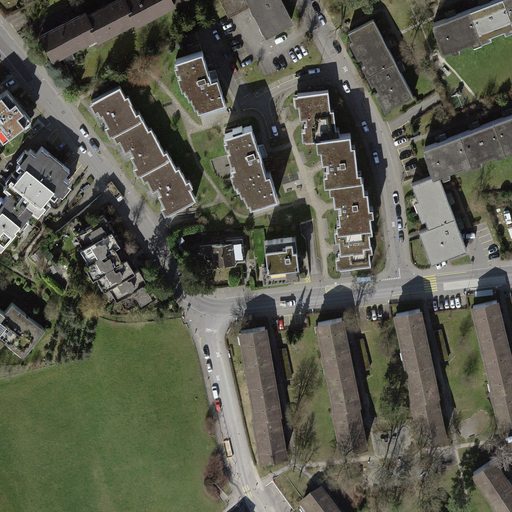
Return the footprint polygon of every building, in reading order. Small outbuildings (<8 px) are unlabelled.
[(87,8),(44,32),(50,43),(59,59),(93,39),(99,36),(102,42),(130,27),(138,22),(140,26),(176,5),(173,0),(112,0),(90,13),(87,8)] [(248,0),(265,32),(289,20),(278,0),(248,0)] [(453,15),(431,23),(442,52),(511,24),(511,0),(491,0),(486,2),(453,15)] [(375,87),(384,104),(392,100),(395,104),(412,95),(372,19),(346,32),(358,53),(375,87)] [(200,51),(173,59),(183,91),(187,89),(190,99),(193,98),(196,109),(223,100),(219,89),(217,90),(210,69),(203,72),(201,63),(204,62),(200,51)] [(130,85),(102,104),(113,121),(137,158),(161,195),(175,216),(203,198),(130,85)] [(31,119),(8,89),(0,95),(0,136),(4,141),(31,119)] [(326,89),(293,92),(294,102),(297,102),(299,114),(304,114),(305,126),(301,127),(302,137),(315,136),(315,140),(316,144),(319,143),(321,157),(327,156),(328,164),(324,164),(325,169),(320,170),(321,181),(327,180),(328,187),(332,187),(333,199),(337,199),(338,207),(339,219),(335,219),(336,225),(332,226),(333,237),(339,237),(339,242),(333,242),(333,250),(337,249),(338,255),(334,256),(335,266),(353,265),(370,263),(368,251),(370,251),(368,231),(370,231),(369,220),(368,211),(371,211),(370,205),(368,205),(366,189),(362,189),(361,176),(360,170),(356,171),(353,143),(350,143),(349,132),(338,133),(337,125),(334,125),(332,109),(328,109),(326,89)] [(442,139),(423,146),(428,161),(426,162),(431,175),(410,183),(426,226),(421,228),(432,256),(445,252),(446,255),(465,248),(456,224),(446,199),(437,174),(511,145),(511,112),(509,114),(475,126),(442,139)] [(251,125),(220,133),(227,168),(242,205),(275,196),(269,174),(262,175),(251,125)] [(48,156),(36,146),(0,190),(0,237),(19,214),(23,209),(30,214),(66,170),(48,156)] [(109,219),(102,207),(68,228),(125,320),(159,299),(153,290),(144,275),(136,262),(128,249),(118,232),(109,219)] [(241,236),(225,238),(225,243),(198,245),(195,254),(203,258),(212,257),(212,264),(243,259),(241,236)] [(294,236),(263,240),(267,276),(298,272),(294,236)] [(496,299),(471,304),(500,432),(511,429),(511,367),(510,358),(499,313),(496,299)] [(26,351),(44,328),(11,301),(3,311),(0,315),(0,334),(17,348),(19,346),(26,351)] [(421,309),(397,313),(420,440),(444,436),(439,410),(432,368),(424,323),(421,309)] [(338,318),(317,323),(341,450),(363,445),(356,410),(349,373),(341,332),(338,318)] [(263,325),(240,329),(262,459),(286,455),(280,422),(274,386),(266,338),(263,325)] [(511,511),(511,488),(492,459),(473,472),(499,511),(511,511)] [(303,511),(299,506),(304,503),(282,472),(270,481),(292,511),(291,511),(303,511)] [(304,503),(299,506),(303,511),(332,511),(318,492),(304,503)]
